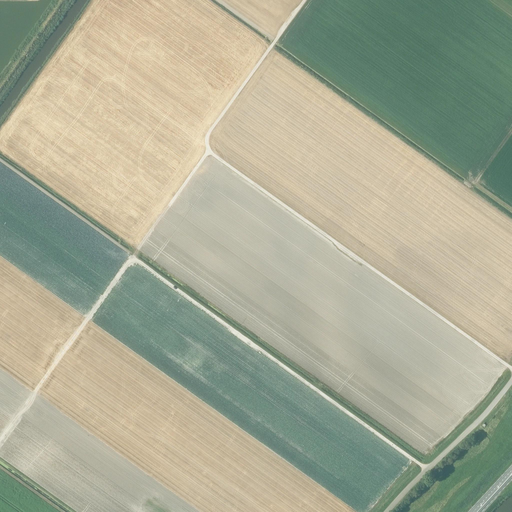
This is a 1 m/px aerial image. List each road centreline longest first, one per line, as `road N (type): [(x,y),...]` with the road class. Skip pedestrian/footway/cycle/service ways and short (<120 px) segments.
road 1 (track): [(427,470),(127,255),(0,433)]
road 2 (track): [(511,370),(205,151)]
road 3 (track): [(205,151),(206,135),(305,0)]
road 4 (unclassified): [(388,511),(511,378)]
